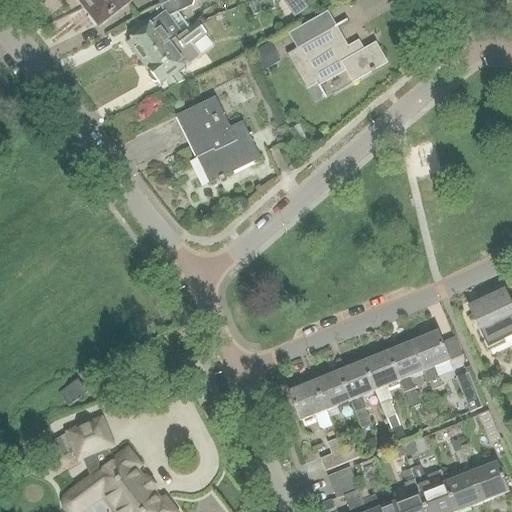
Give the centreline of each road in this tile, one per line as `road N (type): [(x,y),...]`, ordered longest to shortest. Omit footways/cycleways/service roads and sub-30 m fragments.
road 1 (residential): [(191,289),(428,85),(472,58)]
road 2 (residential): [(0,21),(191,289)]
road 3 (residential): [(236,391),(511,257)]
road 4 (residential): [(236,391),(280,511)]
